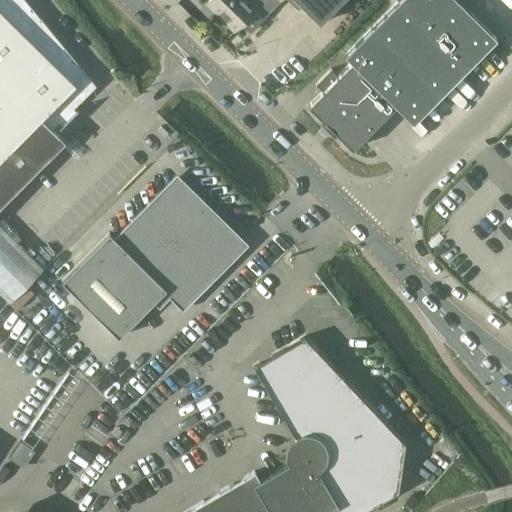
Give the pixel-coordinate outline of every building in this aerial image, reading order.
[(0,0),(0,206),(62,140),(52,130),(95,86),(25,0),(0,0)] [(206,0),(204,3),(233,32),(241,25),(249,32),(264,17),(255,8),(263,0),(262,0),(206,0)] [(262,0),(263,0),(255,8),(264,17),(280,0),(294,0),(320,25),(344,0),(262,0)] [(412,122),(495,39),(455,0),(398,0),(343,56),(351,63),(336,77),(330,70),(315,85),(322,92),(307,106),(351,149),(395,106),(412,122)] [(158,304),(169,294),(182,307),(244,244),(176,177),(115,240),(109,234),(61,282),(118,337),(154,300),(158,304)] [(355,511),(390,485),(401,443),(304,338),(255,366),(298,443),(293,446),(292,458),(295,463),(261,483),(254,472),(185,511),(355,511)] [(20,441),(10,457),(22,465),(32,450),(20,441)]
